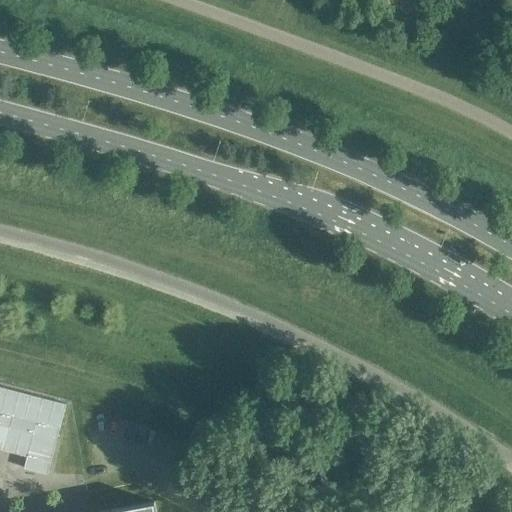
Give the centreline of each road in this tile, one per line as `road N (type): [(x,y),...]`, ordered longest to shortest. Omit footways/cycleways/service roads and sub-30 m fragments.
road 1 (secondary): [(0,113),(261,189),(425,264),(511,315)]
road 2 (secondary): [(511,246),(404,184),(209,109),(0,52)]
